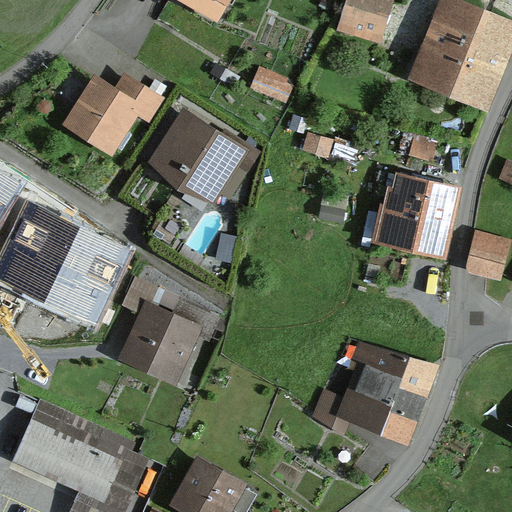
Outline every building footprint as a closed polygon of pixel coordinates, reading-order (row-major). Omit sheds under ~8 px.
[(196,0),(217,11),(223,0),(196,0)] [(352,27),(374,34),(384,0),(350,0),(341,27),(351,30),(352,27)] [(495,85),(507,57),(501,55),(511,26),(450,1),(438,30),(432,28),(425,44),(431,47),(421,71),(484,96),(489,83),(495,85)] [(291,86),(283,83),(285,79),(262,69),(255,86),(285,99),(291,86)] [(111,144),(135,107),(147,116),(158,98),(126,78),(115,95),(96,82),(72,119),(111,144)] [(210,197),(236,159),(248,167),(257,152),(244,144),(240,150),(185,115),(160,154),(187,171),(182,180),(210,197)] [(294,116),(291,127),(303,131),(306,120),(294,116)] [(310,133),(306,147),(326,153),(331,139),(310,133)] [(410,153),(431,160),(437,140),(416,134),(410,153)] [(511,164),(508,163),(503,175),(511,178),(511,164)] [(136,171),(120,196),(147,213),(163,188),(136,171)] [(443,252),(452,217),(443,215),(450,188),(399,176),(393,203),(391,210),(382,208),(375,236),(443,252)] [(477,233),(468,263),(495,271),(505,241),(477,233)] [(148,308),(127,353),(173,374),(194,329),(148,308)] [(406,438),(423,396),(421,395),(433,364),(375,347),(365,372),(359,369),(341,411),(406,438)] [(13,459),(105,500),(131,442),(39,401),(13,459)] [(199,462),(178,501),(198,511),(223,511),(238,485),(199,462)]
